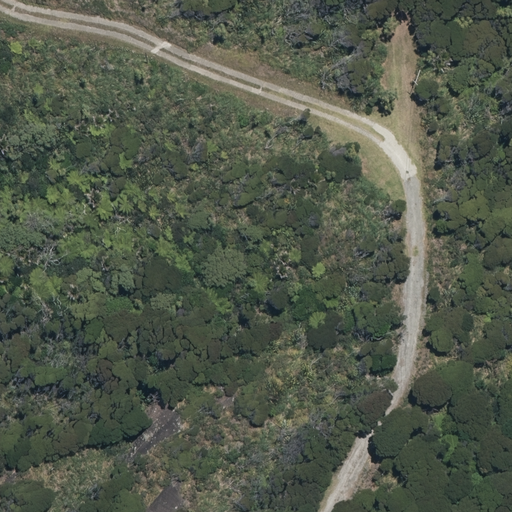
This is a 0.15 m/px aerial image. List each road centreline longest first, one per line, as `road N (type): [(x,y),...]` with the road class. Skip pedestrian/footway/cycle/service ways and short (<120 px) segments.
road 1 (track): [(380,0),(407,157),(411,252),(388,336),(330,443),(314,511)]
road 2 (track): [(0,4),(145,43),(407,157)]
